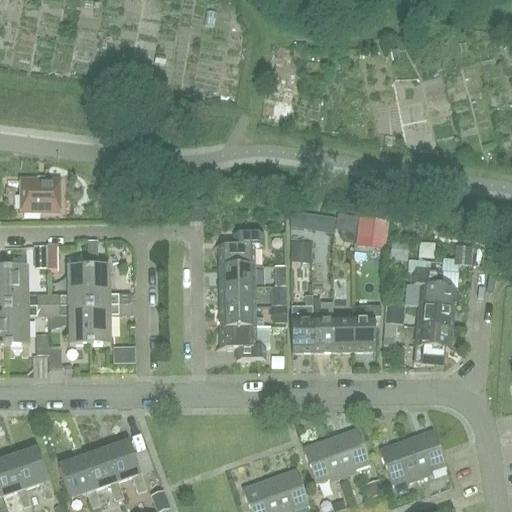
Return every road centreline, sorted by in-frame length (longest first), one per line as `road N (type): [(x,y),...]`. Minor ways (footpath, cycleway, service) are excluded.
road 1 (residential): [(472,409),(443,398),(199,394)]
road 2 (residential): [(139,235),(194,234),(199,394)]
road 3 (residential): [(143,396),(139,235)]
road 4 (residential): [(143,396),(0,398)]
road 5 (residential): [(0,239),(139,235)]
road 6 (residential): [(472,409),(486,273)]
